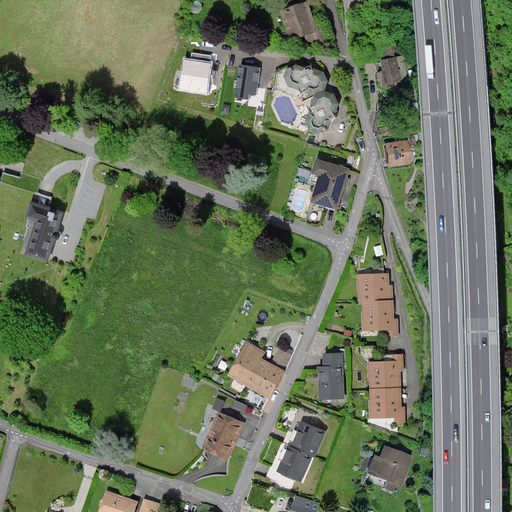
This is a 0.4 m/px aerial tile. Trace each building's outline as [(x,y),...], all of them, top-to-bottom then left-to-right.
[(311,17),(306,4),(284,11),(293,36),(305,32),(309,42),(319,38),(311,17)] [(394,57),(392,46),(381,49),(383,59),(394,57)] [(190,61),(184,60),(180,89),(206,93),(212,56),(191,53),(190,61)] [(402,78),(397,56),(394,57),(383,59),(386,72),(380,73),(384,88),(403,83),(402,78)] [(335,95),(325,91),(328,82),(324,72),(313,68),(312,68),(310,65),(305,68),(297,64),(287,68),(283,77),(288,86),(297,90),(301,94),(305,93),(314,96),(310,107),(307,108),(309,111),(305,122),(309,130),(308,132),(319,136),(320,134),(328,130),(331,121),(337,118),(335,115),(335,114),(338,104),(335,95)] [(259,67),(240,65),(236,97),(248,98),(248,93),(255,94),(259,67)] [(406,141),(387,144),(390,166),(409,163),(406,141)] [(311,202),(337,210),(344,187),(347,188),(348,184),(349,179),(346,178),(349,169),(316,160),(312,174),(314,174),(311,182),(316,184),(311,202)] [(0,234),(23,243),(29,227),(27,227),(29,220),(25,218),(30,202),(34,203),(49,207),(52,198),(37,194),(40,180),(22,173),(22,178),(3,173),(1,182),(0,181),(0,234)] [(57,235),(64,212),(49,207),(34,203),(30,202),(25,218),(29,220),(36,222),(26,255),(49,261),(57,235)] [(388,275),(359,276),(360,304),(362,304),(393,303),(392,286),(389,286),(388,275)] [(393,303),(362,304),(363,330),(389,329),(390,334),(398,334),(397,320),(393,320),(393,303)] [(247,343),(229,375),(268,396),(282,371),(260,359),(263,352),(247,343)] [(273,361),(287,367),(294,353),(280,346),(273,361)] [(333,354),(324,354),(324,367),(319,368),(319,380),(320,399),(344,398),(343,367),(342,353),(333,354)] [(371,380),(371,389),(401,388),(400,372),(404,372),(403,354),(394,355),(394,362),(369,363),(369,380),(371,380)] [(401,388),(371,389),(372,399),(369,399),(370,418),(396,417),(396,424),(405,424),(405,407),(400,407),(401,388)] [(211,410),(197,445),(227,457),(241,422),(211,410)] [(292,447),(312,456),(314,457),(325,431),(318,428),(302,422),(292,447)] [(289,446),(278,472),(301,481),(312,456),(292,447),(289,446)] [(386,447),(382,458),(378,457),(376,456),(370,472),(389,479),(386,487),(398,492),(402,482),(411,456),(386,447)] [(106,492),(99,511),(134,511),(137,502),(106,492)] [(153,511),(157,499),(145,495),(139,511),(153,511)] [(320,511),(323,504),(296,496),(290,511),(320,511)]
